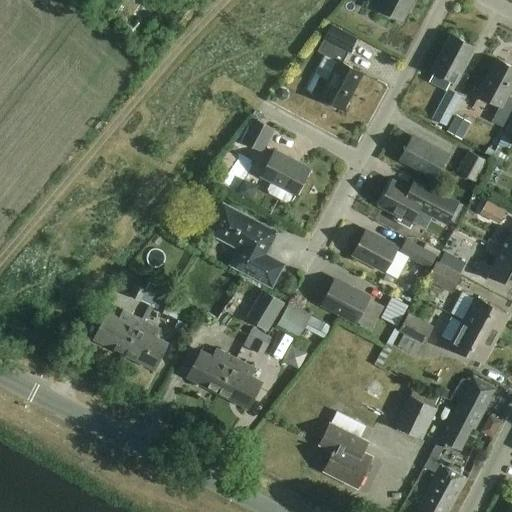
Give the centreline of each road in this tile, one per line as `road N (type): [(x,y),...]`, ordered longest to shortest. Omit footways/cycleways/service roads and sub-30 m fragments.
road 1 (tertiary): [(278,511),(0,372)]
road 2 (residential): [(445,0),(311,253)]
road 3 (unknown): [(359,162),(252,94)]
